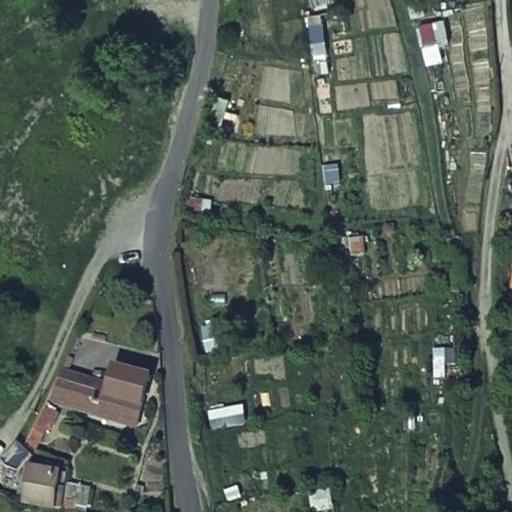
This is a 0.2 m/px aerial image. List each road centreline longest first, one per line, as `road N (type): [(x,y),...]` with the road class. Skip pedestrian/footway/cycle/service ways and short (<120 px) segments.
road 1 (residential): [(210,0),(157,253),(193,511)]
road 2 (unclassified): [(504,0),(511,80),(485,299),(511,486)]
road 3 (track): [(169,175),(125,220),(31,398),(0,431)]
